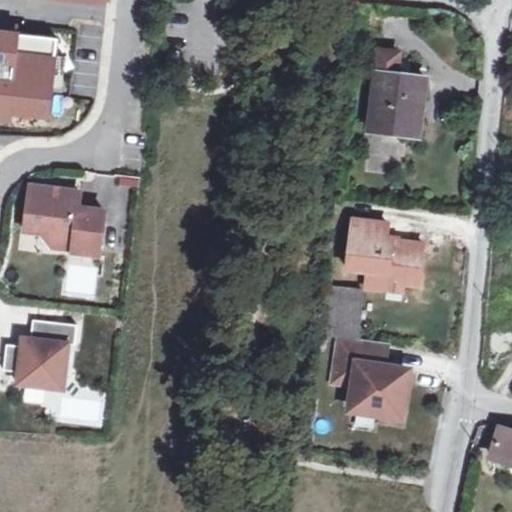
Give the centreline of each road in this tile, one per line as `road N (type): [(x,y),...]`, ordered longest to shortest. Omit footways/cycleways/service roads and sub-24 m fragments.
road 1 (residential): [(494,27),(499,53),(465,397)]
road 2 (residential): [(0,189),(9,173),(41,158),(83,156),(107,142),(119,115),(133,0)]
